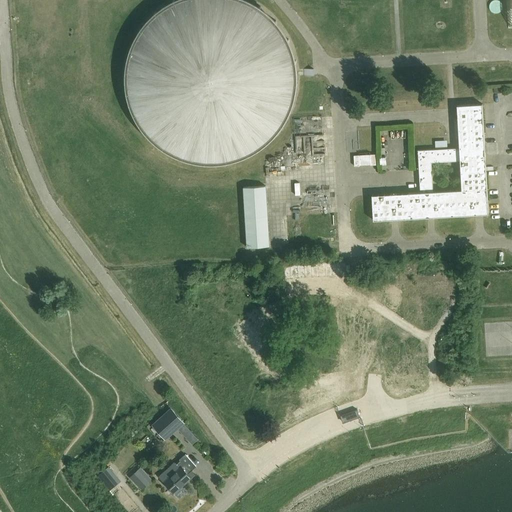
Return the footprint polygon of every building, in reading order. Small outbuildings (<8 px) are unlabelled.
[(125,74),(125,78),(125,82),(125,85),(126,89),(126,93),(127,96),(128,100),(129,104),(130,107),(132,111),(133,114),(135,117),(136,121),(138,124),(140,127),(143,130),(145,133),(147,136),(150,138),(152,141),(155,143),(158,146),(161,148),(164,150),(167,152),(170,154),(174,156),(177,157),(181,159),(184,160),(188,161),(191,162),(195,163),(198,163),(202,164),(206,164),(210,164),(213,164),(217,164),(221,164),(224,163),(228,163),(232,162),(235,161),(239,160),(242,159),(246,157),(249,156),(252,154),(256,152),(259,150),(262,148),(265,146),(268,143),(270,141),(273,138),(276,136),(278,133),(280,130),(283,127),(285,124),(286,121),(288,117),(290,114),(291,111),(293,107),(294,104),(295,100),(296,96),(296,93),(297,89),(297,85),(298,82),(298,78),(298,74),(297,71),(297,67),(296,63),(296,60),(295,56),(294,52),(293,49),(291,45),(290,42),(288,39),(286,35),(285,32),(283,29),(280,26),(278,23),(276,20),(273,18),(270,15),(268,13),(265,10),(262,8),(259,6),(256,4),(252,2),(249,0),(248,0),(174,0),(170,2),(167,4),(164,6),(161,8),(158,10),(155,13),(152,15),(150,18),(147,20),(145,23),(143,26),(140,29),(138,32),(136,35),(135,39),(133,42),(132,45),(130,49),(129,52),(128,56),(127,60),(126,63),(126,67),(125,71),(125,74)] [(373,221),(489,214),(482,104),(457,106),(459,148),(436,149),(418,150),(420,192),(372,195),(373,221)] [(375,154),(360,155),(354,156),(354,166),(360,166),(360,165),(371,165),(376,165),(375,154)] [(266,186),(265,186),(244,187),(247,247),(269,246),(266,186)] [(284,279),(347,276),(347,273),(350,273),(350,264),(346,265),(346,262),(283,265),(284,279)] [(165,438),(183,422),(171,409),(154,425),(165,438)] [(175,493),(180,488),(192,478),(195,475),(191,471),(196,466),(186,454),(179,460),(180,461),(176,464),(180,468),(164,482),(170,488),(175,493)] [(109,479),(114,475),(108,467),(99,476),(111,490),(115,486),(109,479)] [(139,486),(146,479),(138,470),(131,477),(139,486)]
